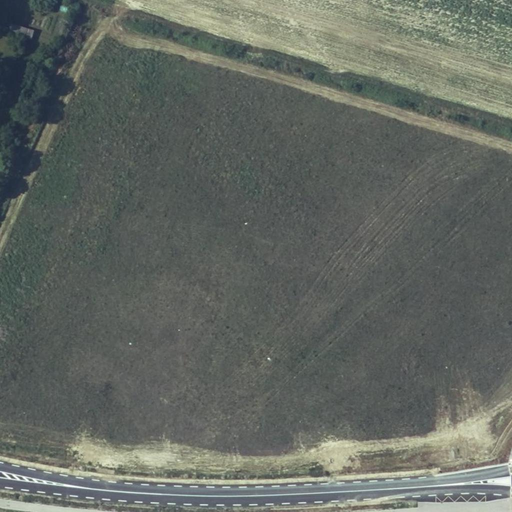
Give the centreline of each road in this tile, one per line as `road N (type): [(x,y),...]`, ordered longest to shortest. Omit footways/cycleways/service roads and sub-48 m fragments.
road 1 (unclassified): [(364,0),(335,20),(285,137),(281,170),(291,200),(386,253),(511,259)]
road 2 (track): [(82,0),(511,125)]
road 3 (primary): [(59,483),(265,495),(466,484)]
